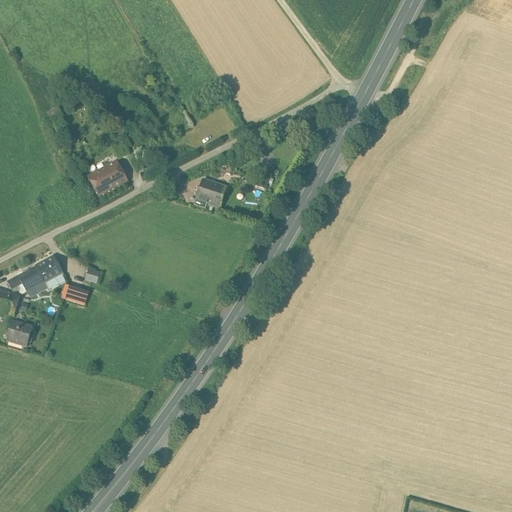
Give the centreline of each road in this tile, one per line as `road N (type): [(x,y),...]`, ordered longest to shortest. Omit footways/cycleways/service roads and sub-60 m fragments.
road 1 (primary): [(95,511),(236,316),(364,94)]
road 2 (unclassified): [(342,83),(0,262)]
